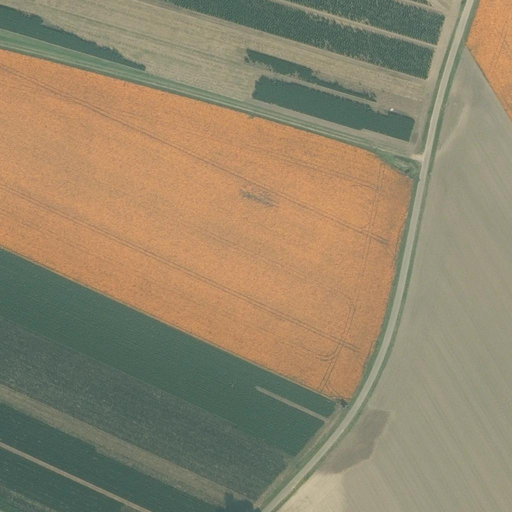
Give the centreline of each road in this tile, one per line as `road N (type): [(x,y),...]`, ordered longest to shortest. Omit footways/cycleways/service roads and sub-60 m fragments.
road 1 (unclassified): [(265,511),(324,450),(376,370),(470,0)]
road 2 (track): [(426,160),(0,45)]
